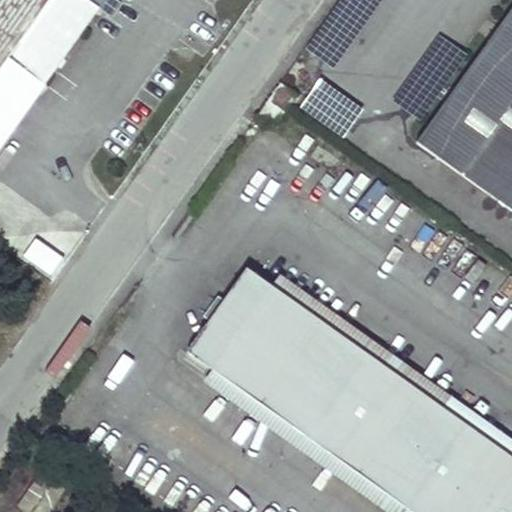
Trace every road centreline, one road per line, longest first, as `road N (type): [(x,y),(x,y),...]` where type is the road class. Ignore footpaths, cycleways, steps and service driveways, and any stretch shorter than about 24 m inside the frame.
road 1 (unclassified): [(0,420),(305,0)]
road 2 (unknown): [(204,277),(250,229),(272,218),(305,219),(511,380)]
road 3 (unknown): [(306,511),(183,430),(160,393),(159,350)]
